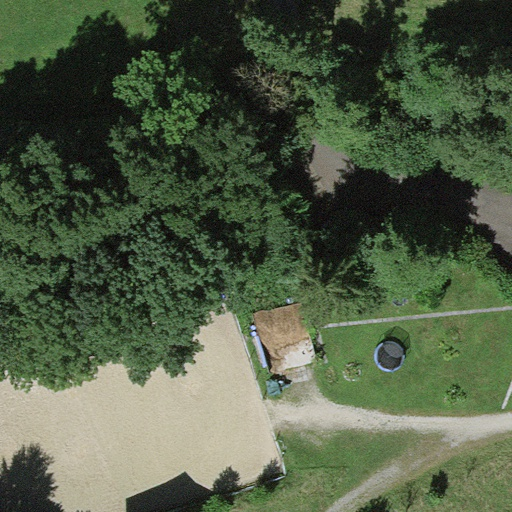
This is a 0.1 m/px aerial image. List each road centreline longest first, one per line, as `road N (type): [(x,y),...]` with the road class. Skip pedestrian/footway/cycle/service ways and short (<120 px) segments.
road 1 (track): [(283,0),(328,145),(511,176)]
road 2 (track): [(339,511),(475,423),(511,421)]
